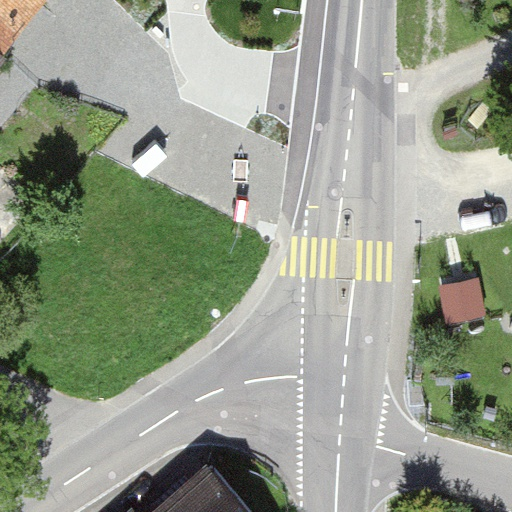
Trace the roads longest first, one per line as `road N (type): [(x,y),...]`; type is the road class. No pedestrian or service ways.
road 1 (tertiary): [(364,0),(343,412)]
road 2 (tertiary): [(343,412),(303,378),(250,382),(195,404),(101,464)]
road 3 (unclassified): [(511,485),(389,451),(343,412)]
road 4 (residential): [(0,387),(76,431),(101,464)]
